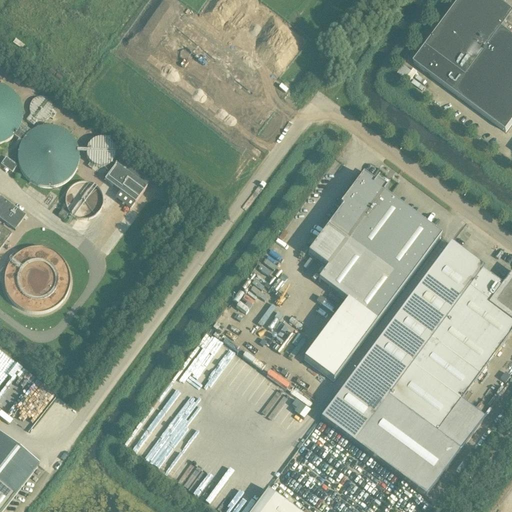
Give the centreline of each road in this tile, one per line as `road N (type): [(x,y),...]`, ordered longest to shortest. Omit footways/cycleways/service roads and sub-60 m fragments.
road 1 (unclassified): [(511,243),(317,101),(49,462),(0,424)]
road 2 (unknown): [(249,331),(291,366),(335,315),(335,302),(280,260),(368,138)]
road 3 (unknown): [(465,209),(291,441)]
road 4 (unknown): [(432,448),(511,338)]
